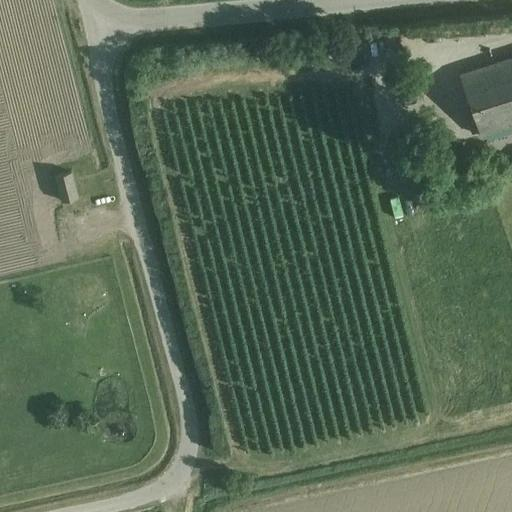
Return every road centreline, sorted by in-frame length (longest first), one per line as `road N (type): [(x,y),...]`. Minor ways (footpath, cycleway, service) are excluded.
road 1 (unclassified): [(79,511),(160,493),(189,455),(189,415),(102,83),(106,13)]
road 2 (tertiary): [(106,13),(162,20),(382,0)]
